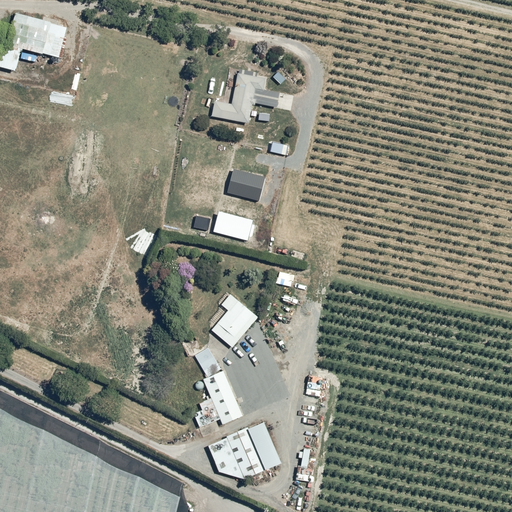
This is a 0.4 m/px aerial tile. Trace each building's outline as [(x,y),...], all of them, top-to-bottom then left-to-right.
[(67,27),(15,13),(6,44),(1,43),(0,45),(0,66),(15,71),(21,48),(40,53),(58,58),(67,27)] [(267,79),(258,77),(259,73),(230,68),(228,77),(225,95),(223,103),(214,101),(211,116),(248,123),(252,103),(276,107),(279,92),(265,89),(267,79)] [(288,145),(271,141),(269,152),(286,155),(288,145)] [(264,177),(233,169),(227,193),(258,201),(264,177)] [(257,317),(230,294),(221,304),(228,310),(211,330),(231,348),(257,317)] [(220,371),(210,347),(195,354),(205,378),(202,379),(211,398),(199,403),(202,410),(193,414),(199,428),(220,419),(222,425),(242,416),(224,374),(222,370),(220,371)] [(243,480),(245,478),(264,470),(281,463),(262,421),(246,428),(227,437),(207,445),(219,472),(238,478),(243,480)]
